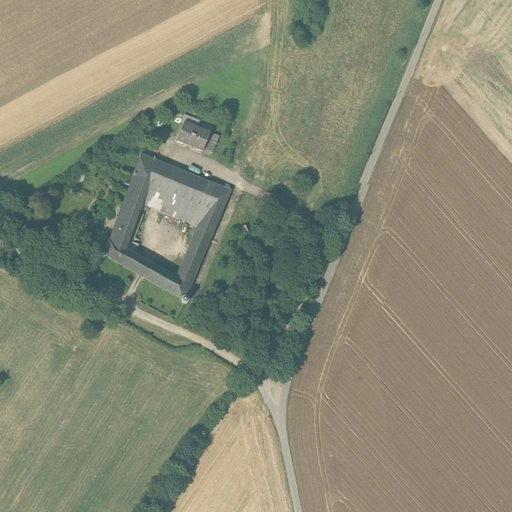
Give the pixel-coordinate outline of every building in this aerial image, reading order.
[(197,125),(185,120),(183,125),(195,130),(197,125)] [(183,125),(182,125),(175,144),(201,154),(209,135),(195,130),(183,125)] [(217,139),(209,135),(201,154),(209,158),(217,139)] [(175,281),(143,263),(136,276),(135,276),(180,301),(179,303),(180,304),(180,305),(181,306),(183,306),(184,306),(185,306),(186,305),(186,303),(186,302),(185,301),(184,300),(229,194),(139,157),(122,205),(138,211),(140,207),(195,230),(175,281)] [(99,257),(99,258),(99,259),(100,260),(101,260),(102,260),(103,260),(104,260),(105,259),(135,276),(136,276),(143,263),(134,257),(123,252),(127,243),(138,211),(122,205),(103,255),(102,255),(101,255),(100,255),(100,256),(99,257)] [(138,247),(127,243),(123,252),(134,257),(138,247)]
